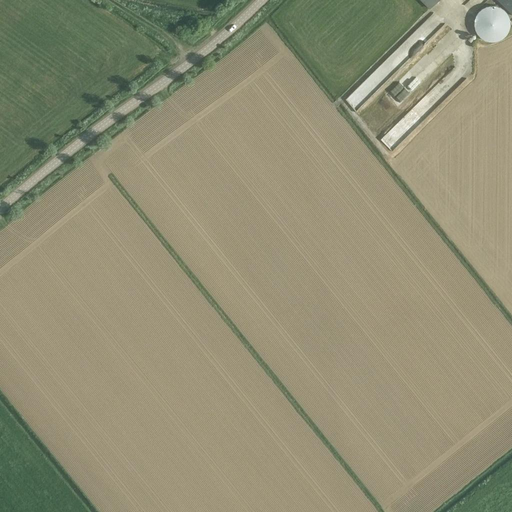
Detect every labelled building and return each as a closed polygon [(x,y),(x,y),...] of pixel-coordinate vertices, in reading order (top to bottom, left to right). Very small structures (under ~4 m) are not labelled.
[(421,0),(430,8),(437,0),(421,0)] [(511,0),(497,0),(511,15),(511,0)] [(492,6),(489,6),(486,7),(483,9),(480,10),(478,13),(476,15),(475,18),(474,21),(474,24),(474,27),(475,30),(476,33),(478,35),(480,37),(480,38),(483,39),(486,41),(489,42),(492,42),(495,42),(498,41),(501,39),(503,38),(505,35),(507,33),(508,30),(509,27),(510,24),(509,21),(508,18),(507,15),(505,13),(503,10),(501,9),(498,7),(495,6),(492,6)] [(427,20),(437,28),(442,20),(432,13),(427,20)] [(350,95),(360,105),(418,47),(414,44),(422,37),(415,30),(350,95)] [(413,74),(424,63),(421,60),(410,71),(413,74)] [(397,107),(408,98),(397,86),(386,95),(397,107)] [(412,109),(381,138),(392,150),(423,120),(414,110),(412,109)]
